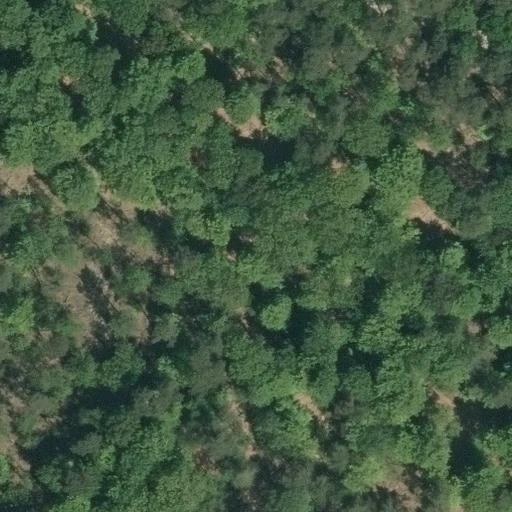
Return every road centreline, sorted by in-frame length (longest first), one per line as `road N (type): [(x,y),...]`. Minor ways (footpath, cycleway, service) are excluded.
road 1 (track): [(511,339),(408,303),(314,313),(227,354),(140,416),(65,511)]
road 2 (track): [(349,0),(511,44)]
